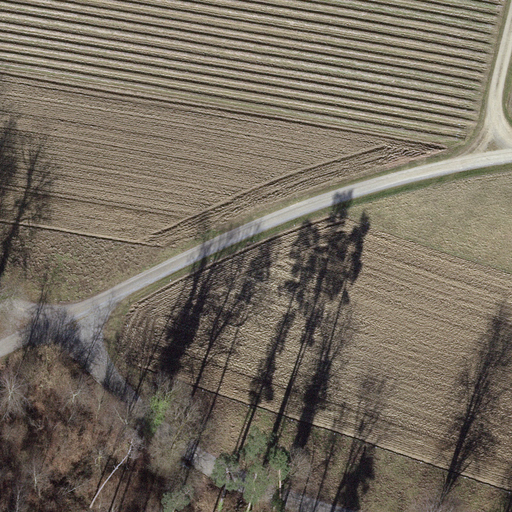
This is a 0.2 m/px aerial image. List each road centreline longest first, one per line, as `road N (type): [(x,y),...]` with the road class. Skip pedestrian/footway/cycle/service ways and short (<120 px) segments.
road 1 (track): [(46,320),(307,199),(511,148)]
road 2 (track): [(365,511),(193,459),(46,320)]
